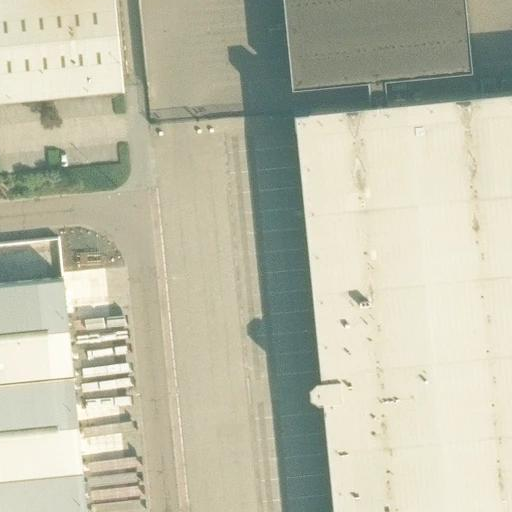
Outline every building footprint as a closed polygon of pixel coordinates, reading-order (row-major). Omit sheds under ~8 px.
[(0,0),(0,99),(123,88),(115,0),(0,0)] [(296,132),(300,169),(332,511),(511,511),(511,89),(388,101),(386,77),(474,68),(467,0),(285,0),(293,85),(370,78),(372,102),(316,107),(316,106),(292,108),(295,132),(296,132)] [(0,437),(78,430),(64,278),(0,283),(0,437)] [(86,511),(78,430),(0,437),(0,511),(86,511)] [(322,511),(322,493),(266,494),(266,502),(298,501),(299,511),(314,510),(314,511),(322,511)]
